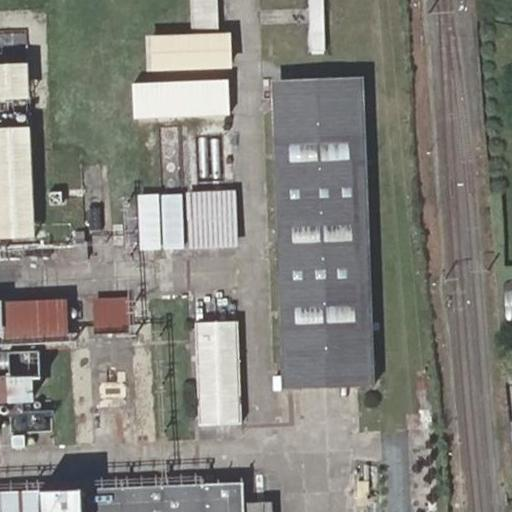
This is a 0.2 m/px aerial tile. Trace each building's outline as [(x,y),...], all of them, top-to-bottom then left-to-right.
[(215,0),(187,0),(190,29),(217,27),(215,0)] [(236,66),(235,34),(153,37),(155,72),(236,66)] [(0,100),(32,99),(32,65),(0,66),(0,100)] [(233,114),(232,80),(135,84),(135,119),(233,114)] [(361,84),(273,88),(284,382),(373,378),(361,84)] [(0,238),(38,238),(34,128),(0,128),(0,238)] [(238,248),(238,194),(191,195),(192,248),(238,248)] [(183,195),(162,195),(165,249),(185,248),(183,195)] [(139,250),(157,250),(155,196),(137,196),(139,250)] [(511,281),(504,282),(503,319),(511,318),(511,281)] [(201,424),(243,422),(237,296),(195,297),(201,424)] [(129,333),(127,298),(94,299),(96,335),(129,333)] [(0,339),(1,350),(70,347),(66,300),(0,302),(0,339)] [(34,401),(33,375),(9,376),(11,402),(34,401)] [(98,382),(99,401),(127,399),(126,381),(98,382)] [(430,427),(430,413),(407,414),(408,427),(430,427)] [(244,511),(244,503),(243,483),(3,492),(3,511),(244,511)] [(266,511),(266,502),(244,503),(244,511),(266,511)]
